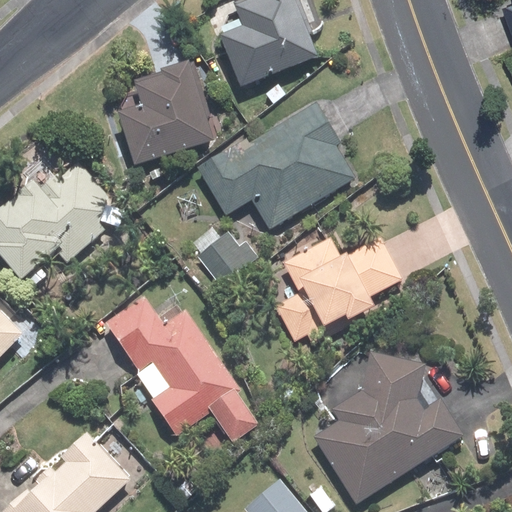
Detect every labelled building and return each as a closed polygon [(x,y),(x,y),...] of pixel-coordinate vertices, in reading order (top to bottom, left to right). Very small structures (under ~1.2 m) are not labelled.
[(235,0),(246,25),(220,35),(242,91),(319,60),(309,35),(325,28),(313,0),(235,0)] [(511,4),(503,7),(511,39),(511,4)] [(215,146),(195,64),(136,79),(145,111),(123,117),(136,166),(215,146)] [(318,102),(201,171),(229,219),(252,205),(269,233),(354,182),(334,148),(342,143),(318,102)] [(128,218),(84,169),(60,191),(44,173),(0,212),(0,242),(4,246),(0,250),(0,257),(32,292),(52,274),(47,269),(60,257),(71,269),(128,218)] [(220,234),(196,253),(224,289),(260,262),(237,232),(225,241),(220,234)] [(344,260),(334,241),(286,267),(301,296),(277,308),(298,347),(310,340),(315,348),(380,313),(374,303),(408,284),(384,238),(344,260)] [(260,425),(190,314),(167,329),(148,299),(105,327),(177,440),(214,417),(232,443),(260,425)] [(0,365),(15,350),(23,358),(35,345),(0,311),(0,365)] [(342,424),(317,440),(358,508),(470,440),(438,388),(421,399),(428,366),(372,354),(363,397),(336,414),(342,424)] [(102,511),(136,480),(93,435),(11,511),(102,511)] [(195,478),(176,493),(188,508),(206,494),(195,478)] [(309,511),(281,480),(246,511),(309,511)] [(327,484),(309,497),(319,511),(335,511),(343,507),(327,484)]
